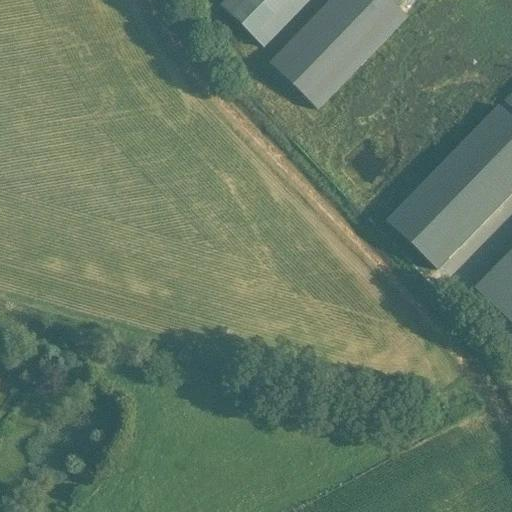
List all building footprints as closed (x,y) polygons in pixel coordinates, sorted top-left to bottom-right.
[(312,0),(227,0),(220,8),(264,50),(312,0)] [(338,0),(269,72),(315,116),(404,24),(378,0),(338,0)] [(511,121),(499,109),(420,191),(470,239),(511,195),(511,121)] [(420,191),(389,224),(438,271),(470,239),(420,191)] [(511,258),(510,256),(475,292),(511,327),(511,258)]
